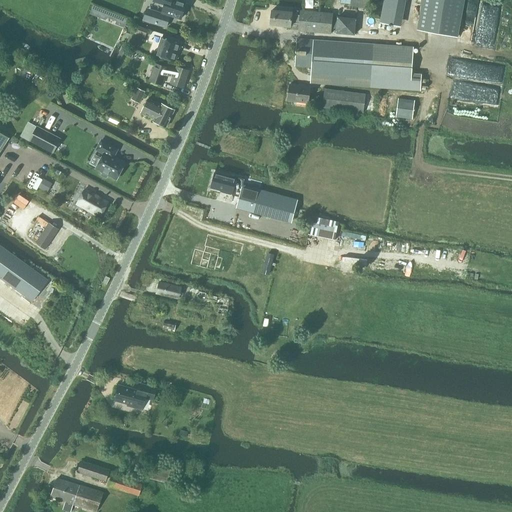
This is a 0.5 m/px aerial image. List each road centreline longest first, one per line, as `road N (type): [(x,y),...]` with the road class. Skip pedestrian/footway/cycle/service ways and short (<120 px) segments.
road 1 (unclassified): [(0,506),(156,197),(232,0)]
road 2 (track): [(480,268),(300,253),(196,224),(154,200)]
road 3 (track): [(511,178),(420,163),(426,99),(440,84),(429,44),(381,37)]
